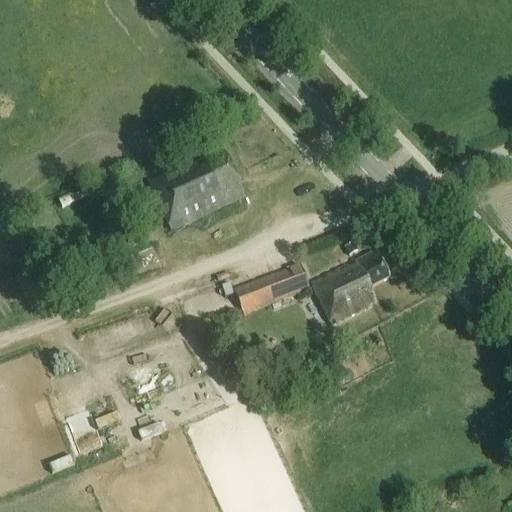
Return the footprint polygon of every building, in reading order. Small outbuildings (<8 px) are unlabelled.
[(190,164),(192,167),(149,187),(171,234),(244,200),(220,150),(190,164)] [(81,257),(117,248),(105,202),(69,212),(81,257)] [(353,245),(344,249),(349,258),(357,254),(353,245)] [(375,255),(309,288),(330,330),(376,307),(369,292),(389,282),(375,255)] [(298,267),(233,293),(243,319),(308,293),(298,267)] [(298,356),(288,361),(292,370),(302,365),(298,356)] [(127,437),(107,446),(110,454),(130,446),(127,437)]
